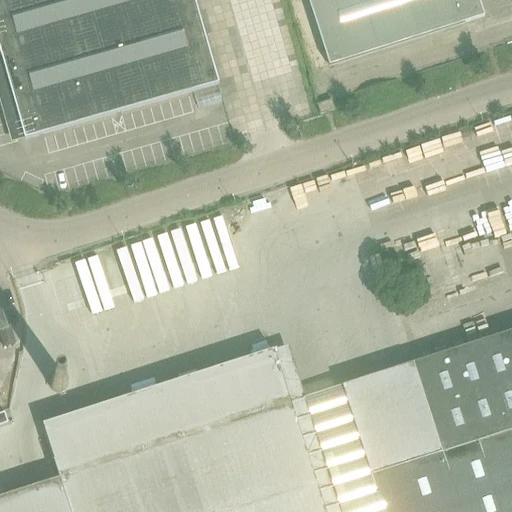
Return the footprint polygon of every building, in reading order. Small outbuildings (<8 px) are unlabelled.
[(0,0),(0,52),(24,139),(218,84),(193,0),(0,0)] [(483,17),(477,0),(308,0),(330,66),(415,39),(483,17)] [(320,115),(330,112),(335,110),(332,103),(331,100),(316,104),(320,115)] [(0,335),(4,347),(13,342),(8,325),(5,326),(0,311),(0,335)] [(209,457),(213,467),(237,459),(215,394),(190,402),(199,429),(184,434),(194,462),(209,457)] [(279,424),(286,443),(303,438),(296,419),(279,424)] [(66,511),(56,480),(0,497),(0,511),(66,511)]
